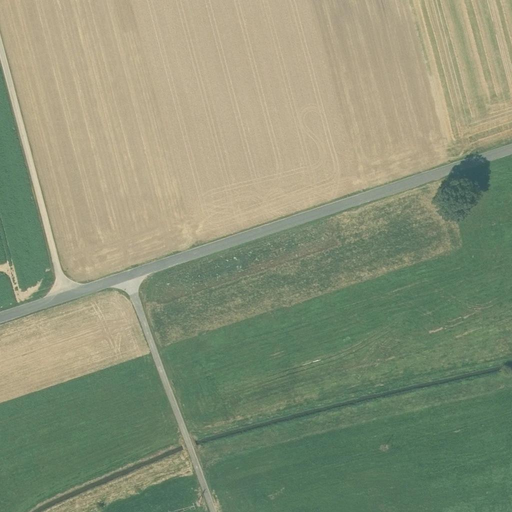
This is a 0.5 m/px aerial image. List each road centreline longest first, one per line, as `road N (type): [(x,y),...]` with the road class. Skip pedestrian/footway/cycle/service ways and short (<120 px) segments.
road 1 (tertiary): [(511,149),(127,276)]
road 2 (unclassified): [(66,296),(0,44)]
road 3 (residential): [(127,276),(213,511)]
